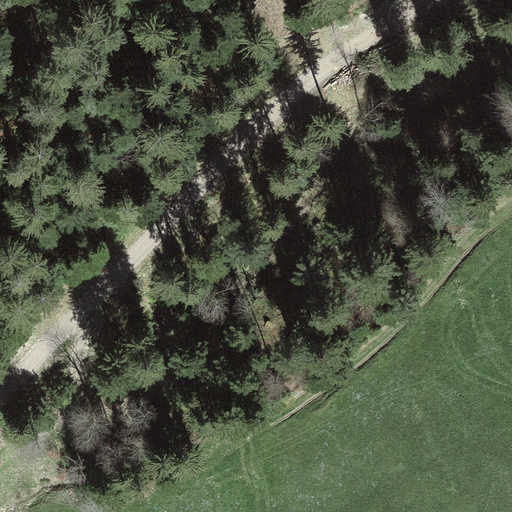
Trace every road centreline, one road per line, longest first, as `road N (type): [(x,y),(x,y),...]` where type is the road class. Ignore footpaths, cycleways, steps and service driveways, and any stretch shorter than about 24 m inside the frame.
road 1 (track): [(0,395),(302,85),(432,0)]
road 2 (track): [(175,510),(341,377),(511,205)]
